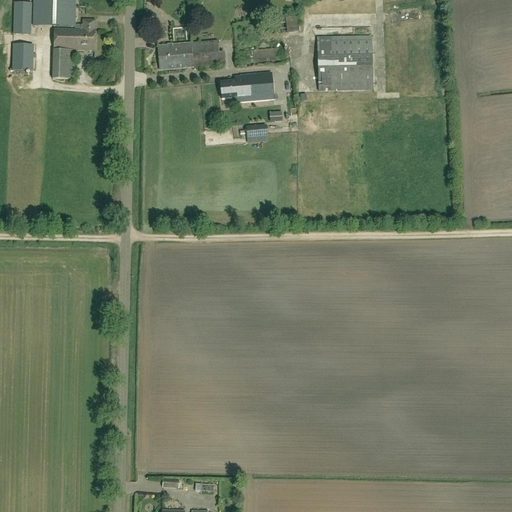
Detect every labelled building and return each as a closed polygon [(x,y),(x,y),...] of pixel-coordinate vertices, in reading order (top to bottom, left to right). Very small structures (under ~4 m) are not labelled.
[(31,0),(31,27),(72,28),(73,0),(31,0)] [(29,5),(12,4),(11,35),(28,36),(29,5)] [(52,31),(52,40),(51,52),(50,80),(72,81),(73,51),(93,52),(93,30),(93,21),(81,21),(81,26),(78,26),(78,31),(52,31)] [(248,33),(255,40),(261,34),(254,27),(248,33)] [(176,31),(178,41),(182,40),(182,36),(189,35),(187,29),(176,31)] [(316,39),(317,92),(370,91),(369,38),(316,39)] [(158,71),(218,66),(225,66),(224,54),(217,54),(216,42),(156,47),(158,71)] [(31,46),(11,46),(10,71),(30,71),(31,46)] [(236,53),(238,65),(281,61),(280,49),(236,53)] [(81,84),(90,84),(90,63),(81,63),(81,84)] [(218,84),(220,101),(233,100),(233,104),(272,100),(269,74),(238,77),(238,80),(233,80),(233,82),(218,84)] [(268,143),(266,125),(245,127),(247,145),(268,143)] [(162,489),(178,490),(179,482),(163,481),(162,489)]
